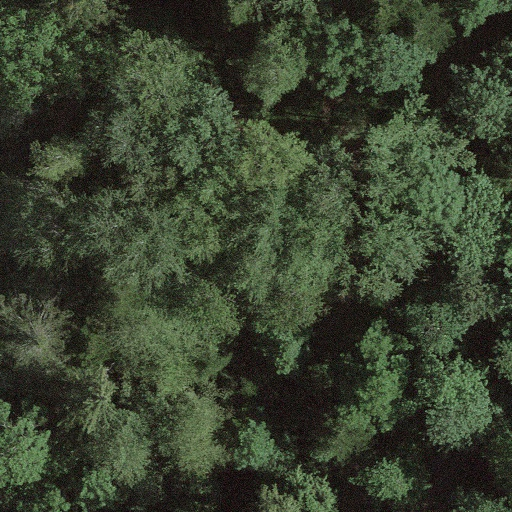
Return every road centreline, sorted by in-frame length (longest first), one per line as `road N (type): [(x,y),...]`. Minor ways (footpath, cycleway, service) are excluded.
road 1 (track): [(375,511),(369,457),(478,0)]
road 2 (track): [(406,511),(511,379)]
